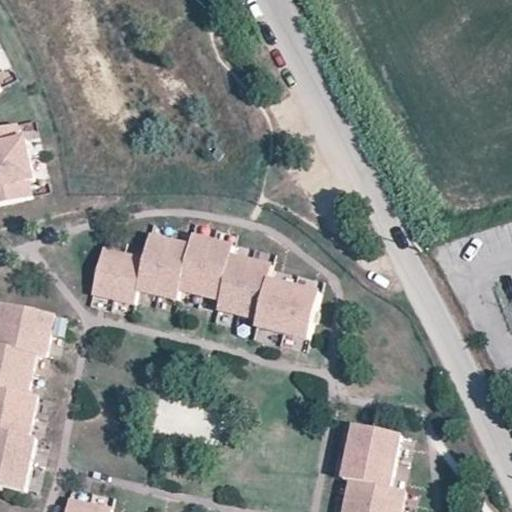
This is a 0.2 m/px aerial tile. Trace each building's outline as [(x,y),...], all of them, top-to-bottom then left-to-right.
[(6,129),(9,145),(22,143),(19,127),(6,129)] [(6,129),(0,130),(0,168),(32,162),(27,141),(22,143),(9,145),(6,129)] [(0,206),(20,203),(17,187),(30,184),(36,183),(32,162),(0,168),(0,206)] [(30,184),(17,187),(20,203),(34,200),(30,184)] [(140,293),(180,302),(182,292),(192,249),(152,239),(147,262),(140,293)] [(182,292),(222,303),(233,258),(236,250),(194,239),(192,249),(182,292)] [(140,293),(147,262),(105,251),(101,268),(99,267),(96,278),(99,279),(95,296),(137,306),(140,293)] [(222,303),(220,312),(260,322),(271,282),(274,269),(233,258),(222,303)] [(319,314),(323,296),(271,282),(260,322),(258,328),(312,342),(316,324),(318,325),(321,314),(319,314)] [(3,306),(0,319),(0,348),(39,357),(48,359),(57,318),(36,313),(36,311),(25,308),(25,311),(3,306)] [(0,391),(30,397),(39,357),(0,348),(0,391)] [(0,391),(0,433),(31,440),(40,399),(30,397),(0,391)] [(393,491),(404,438),(386,434),(387,432),(376,429),(375,432),(357,428),(345,482),(354,483),(393,491)] [(0,433),(0,491),(9,494),(10,491),(28,495),(39,441),(31,440),(0,433)] [(404,511),(408,494),(393,491),(354,483),(347,511),(404,511)] [(113,511),(114,511),(71,502),(69,511),(113,511)]
